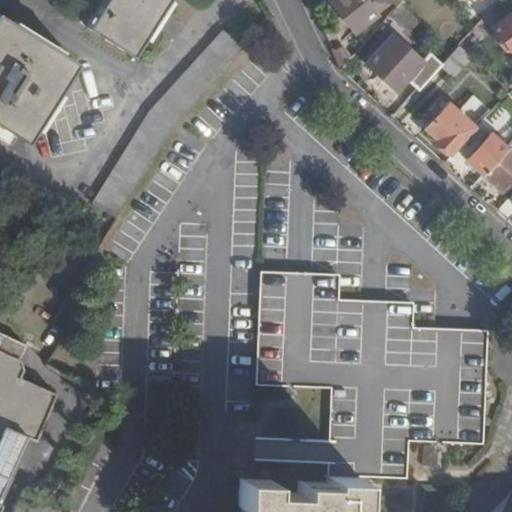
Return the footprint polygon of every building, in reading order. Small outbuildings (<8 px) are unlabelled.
[(102,0),(88,24),(134,53),(166,0),(102,0)] [(256,33),(267,20),(247,0),(145,110),(89,204),(113,219),(170,128),(226,66),(242,48),(256,33)] [(329,0),(326,2),(351,33),(373,15),(372,13),(383,4),(379,0),(329,0)] [(396,4),(385,16),(409,37),(419,25),(396,4)] [(511,47),(511,10),(490,27),(507,52),(511,47)] [(0,125),(22,140),(73,60),(0,13),(0,125)] [(404,78),(415,89),(435,67),(438,64),(426,53),(418,61),(388,34),(360,64),(392,92),(404,78)] [(438,64),(435,67),(447,78),(467,56),(455,45),(438,64)] [(511,92),(508,89),(503,95),(511,103),(511,92)] [(431,141),(444,153),(482,111),(467,95),(453,111),(443,103),(421,128),(433,138),(431,141)] [(461,159),(477,174),(502,147),(486,132),(461,159)] [(511,137),(502,147),(511,156),(511,154),(511,137)] [(502,147),(477,174),(495,190),(511,170),(511,156),(502,147)] [(326,451),(325,475),(353,476),(360,482),(360,478),(406,480),(408,441),(442,442),(481,444),(485,331),(447,329),(410,328),(411,303),(374,302),(337,300),(338,275),(300,274),(258,272),(254,385),(329,388),(326,451)] [(0,495),(13,465),(19,467),(51,394),(14,377),(18,369),(16,357),(20,345),(0,334),(0,495)] [(353,476),(325,475),(325,481),(297,480),(296,493),(267,491),(268,479),(239,478),(237,505),(240,505),(239,511),(362,511),(363,506),(358,506),(360,482),(353,476)]
